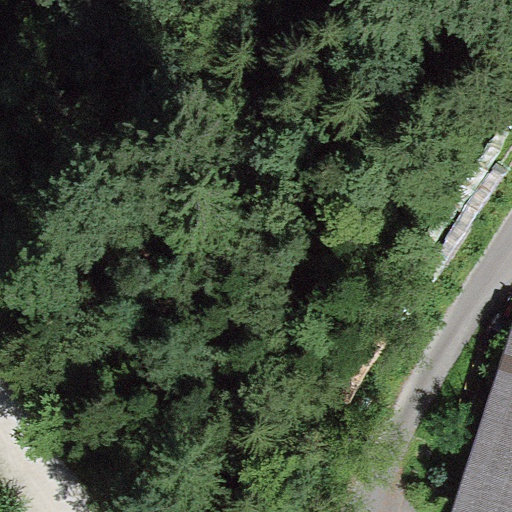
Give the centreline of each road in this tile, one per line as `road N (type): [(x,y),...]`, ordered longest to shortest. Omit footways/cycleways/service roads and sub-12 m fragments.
road 1 (track): [(361,511),(417,396),(511,240)]
road 2 (track): [(0,403),(67,511)]
